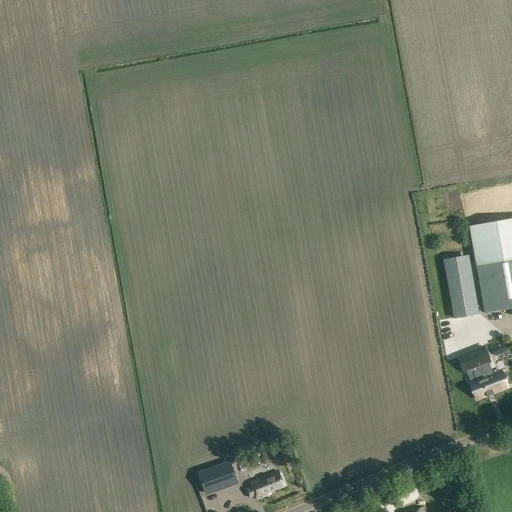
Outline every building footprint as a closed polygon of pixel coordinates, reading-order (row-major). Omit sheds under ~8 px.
[(484,313),(511,308),(511,219),(469,227),(484,313)] [(454,318),(480,314),(470,257),(444,262),(454,318)] [(485,346),(459,357),(465,372),(475,368),(480,380),(472,384),(479,398),(489,394),(490,396),(495,394),(495,392),(505,387),(499,373),(495,374),(490,362),(492,361),(485,346)] [(274,453),(261,458),(264,464),(276,459),(274,453)] [(227,466),(200,477),(208,496),(235,485),(227,466)] [(257,500),(271,495),(270,491),(284,485),(278,471),(250,482),(252,487),(246,489),(250,499),(256,497),(257,500)] [(214,505),(230,497),(227,489),(210,497),(214,505)]
